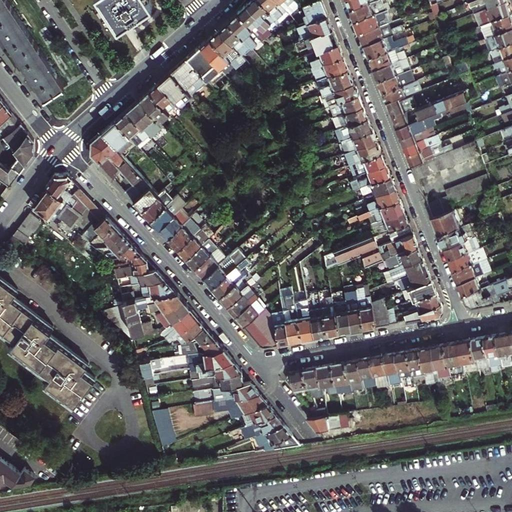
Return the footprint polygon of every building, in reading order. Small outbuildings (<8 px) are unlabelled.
[(0,0),(0,25),(1,27),(0,28),(0,30),(0,31),(0,30),(0,34),(0,35),(2,38),(4,37),(5,38),(8,37),(29,69),(26,70),(28,72),(26,73),(28,76),(30,78),(31,78),(32,80),(35,78),(46,95),(64,83),(9,0),(0,0)] [(105,0),(109,5),(112,10),(120,21),(127,16),(140,7),(150,0),(105,0)] [(249,0),(247,3),(267,26),(270,29),(279,20),(260,0),(249,0)] [(279,1),(277,0),(260,0),(279,20),(280,21),(284,17),(281,13),(283,11),(285,13),(287,11),(279,1)] [(289,13),(298,5),(296,3),(298,2),(295,0),(293,0),(287,6),(285,3),(284,4),(280,0),(279,1),(287,11),(289,13)] [(322,0),(312,0),(302,4),(309,22),(328,14),(325,6),(322,0)] [(350,0),(352,3),(354,10),(379,0),(350,0)] [(379,0),(354,10),(356,15),(358,21),(381,12),(380,8),(390,4),(387,0),(379,0)] [(474,0),(472,1),(476,13),(477,12),(507,0),(474,0)] [(510,0),(507,0),(477,12),(481,25),(483,24),(511,12),(511,5),(510,0)] [(242,7),(237,11),(262,39),(264,37),(260,32),(267,26),(247,3),(242,7)] [(112,10),(109,5),(97,14),(100,18),(112,10)] [(148,20),(140,7),(127,16),(135,28),(148,20)] [(363,32),(391,22),(388,14),(392,12),(397,10),(396,7),(381,12),(358,21),(361,26),(363,32)] [(228,20),(252,47),(262,39),(237,11),(233,15),(228,20)] [(511,12),(483,24),(488,37),(500,32),(511,27),(511,12)] [(299,37),(300,39),(333,26),(331,21),(328,14),(309,22),(297,27),(301,36),(299,37)] [(222,24),(218,28),(242,55),(252,47),(228,20),(222,24)] [(394,30),(391,22),(363,32),(365,38),(368,44),(387,37),(407,29),(406,24),(396,28),(394,30)] [(264,37),(271,31),(270,29),(267,26),(260,32),(264,37)] [(333,26),(300,39),(295,41),(300,54),(308,51),(309,54),(340,42),(336,34),(333,26)] [(488,37),(482,40),(483,43),(488,41),(492,50),(493,49),(511,41),(511,27),(500,32),(488,37)] [(242,55),(218,28),(214,32),(209,36),(226,55),(237,68),(246,59),(242,55)] [(407,29),(387,37),(390,45),(392,44),(395,42),(410,37),(407,29)] [(447,42),(446,39),(443,30),(437,32),(441,44),(447,42)] [(370,51),(373,57),(417,40),(415,35),(410,37),(395,42),(392,44),(390,45),(387,37),(368,44),(370,51)] [(205,40),(201,43),(217,63),(226,55),(209,36),(205,40)] [(375,64),(377,69),(411,56),(408,47),(419,43),(418,39),(417,40),(373,57),(375,64)] [(497,61),(511,55),(511,41),(493,49),(497,61)] [(310,58),(313,65),(344,53),(342,48),(340,42),(309,54),(304,56),(305,60),(310,58)] [(217,63),(201,43),(193,50),(187,56),(208,79),(221,67),(217,63)] [(317,78),(349,66),(347,60),(344,53),(313,65),(312,66),(317,78)] [(454,65),(451,55),(446,56),(449,66),(454,65)] [(495,62),(499,74),(511,69),(511,55),(497,61),(495,62)] [(179,63),(171,70),(191,93),(208,79),(187,56),(179,63)] [(414,64),(411,56),(377,69),(380,75),(382,81),(413,69),(414,69),(412,64),(414,64)] [(462,74),(472,70),(468,59),(458,63),(462,74)] [(315,79),(321,93),(354,80),(351,72),(349,66),(317,78),(315,79)] [(208,79),(213,85),(226,73),(221,67),(208,79)] [(384,86),(386,92),(427,75),(426,72),(416,76),(413,69),(382,81),(384,86)] [(482,81),(478,69),(472,71),(476,83),(482,81)] [(511,69),(499,74),(503,84),(507,83),(508,85),(511,83),(511,69)] [(191,93),(171,70),(164,76),(159,81),(179,104),(185,99),(191,93)] [(414,93),(420,91),(424,89),(422,83),(429,80),(427,75),(386,92),(388,97),(391,102),(414,93)] [(324,106),(330,103),(359,92),(357,85),(354,80),(321,93),(324,101),(323,102),(324,106)] [(179,104),(159,81),(154,85),(149,90),(168,110),(175,104),(176,106),(179,104)] [(472,99),(467,88),(462,90),(457,92),(462,103),(466,101),(469,100),(472,99)] [(140,98),(161,122),(163,120),(162,119),(168,114),(169,115),(171,114),(169,112),(168,110),(149,90),(144,94),(140,98)] [(330,103),(334,115),(364,104),(362,99),(359,92),(330,103)] [(460,104),(462,103),(457,92),(449,95),(439,99),(443,110),(460,104)] [(391,103),(391,104),(415,95),(414,94),(414,93),(391,102),(391,103)] [(502,107),(504,113),(511,109),(511,94),(509,96),(511,103),(502,107)] [(415,95),(391,104),(392,107),(394,111),(395,115),(409,109),(414,107),(412,102),(417,100),(415,95)] [(134,103),(127,109),(151,137),(152,138),(165,126),(161,122),(140,98),(134,103)] [(431,102),(419,107),(421,111),(424,118),(426,117),(442,111),(443,110),(439,99),(431,102)] [(462,103),(460,104),(463,110),(469,108),(466,101),(462,103)] [(0,121),(11,114),(6,108),(3,104),(0,105),(0,121)] [(333,116),(337,128),(368,115),(366,109),(364,104),(334,115),(333,116)] [(122,113),(116,119),(135,141),(140,147),(151,137),(127,109),(122,113)] [(411,115),(409,109),(395,115),(398,121),(400,127),(424,118),(421,111),(411,115)] [(436,120),(439,119),(444,117),(442,111),(426,117),(429,128),(434,127),(438,125),(436,120)] [(11,114),(0,121),(0,124),(7,135),(20,125),(11,114)] [(341,140),(342,140),(373,127),(370,121),(368,115),(337,128),(336,128),(341,140)] [(402,133),(405,138),(429,128),(426,117),(424,118),(400,127),(402,133)] [(109,125),(102,131),(122,152),(135,141),(116,119),(109,125)] [(20,125),(7,135),(2,139),(16,155),(4,169),(7,171),(11,167),(18,172),(22,166),(33,152),(33,142),(20,125)] [(511,126),(503,130),(506,137),(511,134),(511,126)] [(342,140),(346,152),(378,140),(375,134),(373,127),(342,140)] [(434,127),(429,128),(405,138),(406,142),(408,146),(437,135),(434,127)] [(143,175),(122,152),(102,131),(96,136),(91,141),(91,153),(114,178),(118,175),(115,172),(120,168),(134,183),(143,175)] [(409,150),(411,155),(441,143),(446,141),(443,132),(437,135),(408,146),(409,150)] [(350,163),(382,151),(380,146),(378,140),(346,152),(345,152),(350,163)] [(477,141),(471,144),(476,158),(483,156),(477,141)] [(443,149),(441,143),(411,155),(413,160),(415,165),(422,163),(429,160),(436,157),(443,154),(449,152),(457,149),(458,149),(456,144),(443,149)] [(476,158),(471,144),(463,147),(469,161),(476,158)] [(511,145),(510,146),(510,149),(509,150),(507,148),(485,157),(488,163),(511,153),(511,145)] [(469,161),(463,147),(458,149),(457,149),(462,163),(469,161)] [(462,163),(457,149),(449,152),(455,166),(462,163)] [(382,151),(350,163),(347,164),(351,176),(367,170),(386,162),(385,157),(382,151)] [(455,166),(449,152),(443,154),(449,169),(455,166)] [(443,154),(436,157),(442,171),(449,169),(443,154)] [(442,171),(436,157),(429,160),(434,174),(442,171)] [(429,160),(422,163),(427,177),(434,174),(429,160)] [(389,169),(386,162),(367,170),(370,176),(365,176),(358,179),(357,177),(350,180),(354,188),(360,186),(391,174),(389,169)] [(427,177),(422,163),(415,165),(419,176),(421,179),(427,177)] [(4,169),(0,166),(0,178),(8,185),(18,172),(11,167),(7,171),(4,169)] [(67,174),(53,175),(44,187),(46,189),(91,222),(94,225),(105,215),(91,200),(80,187),(74,194),(80,202),(76,206),(75,205),(76,203),(68,197),(68,196),(59,189),(71,178),(67,174)] [(373,187),(376,193),(395,185),(393,180),(391,174),(360,186),(363,192),(371,189),(372,187),(373,187)] [(494,189),(489,174),(483,177),(488,191),(494,189)] [(134,200),(151,184),(143,175),(134,183),(126,191),(130,196),(134,200)] [(488,191),(483,177),(475,180),(480,194),(488,191)] [(176,179),(160,193),(142,209),(146,213),(151,218),(179,192),(184,188),(176,179)] [(480,194),(475,180),(469,182),(474,197),(480,194)] [(469,182),(462,185),(468,200),(474,197),(469,182)] [(160,193),(151,184),(134,200),(138,205),(142,209),(160,193)] [(395,185),(376,193),(378,200),(376,201),(375,200),(367,203),(369,209),(376,207),(400,197),(398,192),(395,185)] [(462,185),(455,188),(461,203),(468,200),(462,185)] [(461,203),(455,188),(448,190),(450,196),(454,205),(461,203)] [(39,198),(33,206),(39,210),(46,216),(58,202),(62,205),(51,219),(67,231),(74,223),(84,230),(91,222),(46,189),(39,198)] [(159,227),(187,202),(179,192),(151,218),(155,223),(159,227)] [(443,199),(448,213),(456,210),(454,205),(450,196),(443,199)] [(374,212),(377,219),(405,209),(402,203),(400,197),(376,207),(369,209),(347,218),(349,222),(368,214),(374,212)] [(168,237),(196,211),(200,207),(191,198),(187,202),(159,227),(164,232),(168,237)] [(437,201),(442,215),(448,213),(443,199),(437,201)] [(430,204),(436,218),(442,215),(437,201),(430,204)] [(58,202),(46,216),(51,219),(62,205),(58,202)] [(371,222),(376,234),(388,229),(409,221),(407,215),(405,209),(377,219),(371,222)] [(439,226),(443,235),(463,227),(460,219),(462,218),(459,209),(456,210),(448,213),(442,215),(436,218),(439,226)] [(178,247),(201,226),(196,221),(201,216),(196,211),(168,237),(173,242),(178,247)] [(371,222),(377,219),(374,212),(368,214),(371,222)] [(24,219),(36,228),(40,223),(28,213),(26,216),(24,219)] [(89,233),(93,237),(98,233),(99,235),(113,224),(108,219),(105,215),(94,225),(91,222),(84,230),(80,235),(83,237),(89,233)] [(20,224),(32,233),(36,228),(24,219),(22,221),(20,224)] [(412,228),(409,221),(388,229),(392,241),(414,233),(412,228)] [(213,233),(204,223),(201,226),(178,247),(182,252),(186,257),(210,236),(213,233)] [(448,248),(478,236),(473,223),(463,227),(443,235),(445,242),(448,248)] [(15,230),(27,239),(32,233),(20,224),(18,226),(15,230)] [(98,233),(93,237),(101,245),(107,245),(121,233),(117,228),(113,224),(99,235),(98,233)] [(23,244),(27,239),(15,230),(14,232),(11,235),(23,244)] [(125,237),(121,233),(107,245),(113,251),(115,254),(129,242),(125,237)] [(383,258),(386,257),(419,244),(416,238),(414,233),(392,241),(387,243),(390,250),(382,254),(383,258)] [(383,258),(382,254),(374,234),(333,250),(338,262),(363,252),(365,265),(383,258)] [(8,239),(4,244),(16,253),(23,244),(11,235),(8,239)] [(195,266),(217,247),(219,246),(210,236),(186,257),(191,262),(195,266)] [(483,247),(478,236),(448,248),(450,253),(452,259),(483,247)] [(227,245),(224,241),(219,246),(222,249),(227,245)] [(129,242),(115,254),(117,256),(120,256),(129,254),(139,253),(134,247),(129,242)] [(419,244),(386,257),(390,269),(423,256),(421,251),(419,244)] [(207,280),(212,285),(248,255),(240,245),(227,255),(225,257),(203,275),(207,280)] [(227,255),(222,249),(219,246),(217,247),(225,257),(227,255)] [(457,271),(489,258),(490,258),(487,251),(485,246),(483,247),(452,259),(455,266),(457,271)] [(203,275),(225,257),(217,247),(195,266),(199,270),(203,275)] [(312,252),(302,261),(303,265),(314,263),(312,252)] [(115,275),(127,273),(154,268),(149,264),(143,257),(139,253),(129,254),(134,260),(121,262),(120,256),(117,256),(110,258),(115,275)] [(216,290),(220,295),(251,269),(252,268),(248,264),(252,260),(248,255),(212,285),(216,290)] [(394,279),(398,278),(428,266),(426,261),(423,256),(390,269),(384,271),(388,282),(394,279)] [(495,270),(489,258),(457,271),(459,277),(462,284),(482,276),(495,270)] [(403,289),(409,286),(432,277),(430,272),(428,266),(398,278),(403,289)] [(118,286),(139,282),(162,278),(157,273),(154,268),(127,273),(128,280),(117,282),(118,286)] [(225,300),(228,305),(251,285),(259,279),(251,269),(220,295),(225,300)] [(466,295),(491,285),(489,282),(482,284),(480,279),(483,278),(482,276),(462,284),(464,290),(466,295)] [(511,276),(466,295),(469,304),(474,306),(490,303),(501,301),(499,293),(511,290),(511,276)] [(432,277),(409,286),(414,298),(437,289),(435,284),(432,277)] [(0,278),(0,333),(13,344),(9,349),(49,380),(44,387),(72,409),(95,379),(83,370),(88,364),(48,333),(52,327),(12,296),(16,291),(0,278)] [(162,278),(139,282),(141,289),(148,288),(149,296),(174,291),(170,287),(165,281),(162,278)] [(376,324),(372,300),(369,284),(357,286),(357,289),(364,326),(370,325),(376,324)] [(251,285),(228,305),(233,310),(236,315),(259,295),(251,285)] [(281,288),(284,308),(290,340),(297,339),(303,338),(296,301),(294,286),(281,288)] [(414,298),(409,286),(403,289),(408,300),(414,298)] [(364,326),(357,289),(345,291),(346,298),(347,301),(351,329),(359,327),(364,326)] [(437,289),(414,298),(408,300),(404,302),(401,303),(402,306),(407,304),(409,311),(419,308),(420,309),(441,301),(439,296),(437,289)] [(174,291),(149,296),(143,297),(147,305),(149,312),(162,308),(180,297),(177,294),(174,291)] [(128,292),(120,294),(122,301),(130,299),(128,292)] [(393,293),(372,300),(376,324),(381,323),(390,322),(387,308),(394,306),(401,303),(404,302),(402,298),(394,301),(393,293)] [(267,304),(259,295),(236,315),(240,319),(244,324),(266,305),(267,304)] [(328,305),(322,306),(327,333),(333,332),(340,331),(334,300),(333,295),(326,296),(328,305)] [(180,297),(162,308),(163,309),(164,310),(181,299),(180,298),(180,297)] [(124,309),(125,311),(136,308),(134,302),(133,299),(130,299),(122,301),(124,309)] [(182,299),(181,299),(164,310),(172,320),(188,307),(184,302),(182,299)] [(315,336),(310,308),(308,299),(296,301),(303,338),(309,337),(315,336)] [(351,329),(347,301),(337,303),(337,299),(334,300),(340,331),(345,330),(351,329)] [(444,308),(441,301),(420,309),(419,308),(409,311),(404,313),(405,319),(425,315),(441,312),(444,308)] [(147,305),(139,307),(141,315),(149,312),(147,305)] [(279,342),(274,314),(266,305),(244,324),(254,335),(261,344),(263,345),(265,345),(279,342)] [(327,333),(322,306),(310,308),(315,336),(321,334),(327,333)] [(397,320),(394,306),(387,308),(390,322),(394,321),(397,320)] [(171,321),(174,326),(165,332),(167,334),(169,337),(173,334),(195,316),(192,312),(188,307),(172,320),(171,321)] [(138,313),(136,308),(125,311),(127,322),(139,319),(138,313)] [(273,310),(274,314),(279,342),(286,341),(290,340),(284,308),(273,310)] [(125,311),(124,309),(118,311),(122,324),(127,322),(125,311)] [(195,316),(173,334),(180,341),(186,340),(184,338),(191,332),(201,324),(199,321),(195,316)] [(139,319),(127,322),(130,333),(155,332),(155,325),(154,323),(141,324),(139,319)] [(164,327),(162,328),(165,332),(174,326),(171,321),(164,327)] [(127,322),(122,324),(126,336),(133,343),(130,333),(127,322)] [(192,337),(193,339),(211,336),(205,329),(201,324),(191,332),(194,336),(192,337)] [(511,329),(509,330),(498,332),(504,362),(507,378),(511,377),(511,329)] [(504,362),(498,332),(493,333),(486,334),(492,364),(504,362)] [(492,364),(486,334),(480,335),(474,337),(480,366),(492,364)] [(211,336),(193,339),(194,349),(193,349),(193,351),(220,347),(215,341),(211,336)] [(480,366),(474,337),(468,338),(460,339),(467,371),(480,369),(480,366)] [(467,371),(460,339),(454,340),(447,342),(453,374),(467,371)] [(441,343),(435,344),(442,379),(442,380),(454,377),(453,374),(447,342),(441,343)] [(422,346),(429,381),(442,379),(435,344),(428,345),(422,346)] [(416,348),(410,349),(417,385),(417,386),(430,384),(429,381),(422,346),(416,348)] [(220,347),(193,351),(185,353),(188,368),(205,365),(211,361),(230,360),(224,353),(220,347)] [(417,385),(410,349),(404,350),(397,351),(403,379),(409,377),(410,386),(417,385)] [(391,352),(385,353),(391,385),(401,384),(400,379),(403,379),(397,351),(391,352)] [(378,355),(372,356),(378,386),(379,392),(391,390),(391,385),(385,353),(378,355)] [(366,357),(361,358),(366,388),(378,386),(372,356),(366,357)] [(366,388),(361,358),(356,359),(349,360),(354,388),(354,389),(360,388),(361,395),(367,393),(366,388)] [(138,361),(141,375),(148,374),(150,374),(147,359),(138,361)] [(205,365),(206,375),(239,370),(234,365),(230,360),(211,361),(205,365)] [(341,362),(334,363),(339,391),(340,393),(354,390),(354,389),(354,388),(349,360),(341,362)] [(327,364),(319,365),(322,386),(329,385),(330,393),(339,391),(334,363),(327,364)] [(314,366),(307,367),(311,389),(311,393),(313,397),(324,395),(322,386),(319,365),(314,366)] [(311,389),(307,367),(299,369),(290,370),(287,377),(298,391),(311,389)] [(210,378),(211,387),(241,383),(240,377),(239,370),(206,375),(199,377),(196,377),(190,378),(190,382),(207,380),(207,379),(210,378)] [(141,375),(144,385),(150,384),(148,374),(141,375)] [(241,383),(211,387),(213,400),(230,397),(257,393),(251,386),(248,382),(241,383)] [(235,401),(242,412),(247,409),(264,402),(260,397),(257,393),(230,397),(233,402),(235,401)] [(237,427),(250,421),(272,412),(268,408),(264,402),(247,409),(251,417),(248,416),(243,418),(243,420),(235,423),(237,427)] [(150,409),(160,444),(170,441),(160,408),(150,409)] [(314,410),(315,416),(327,414),(326,408),(314,410)] [(309,417),(320,430),(352,424),(350,411),(327,414),(315,416),(309,417)] [(243,438),(256,432),(280,422),(276,417),(272,412),(250,421),(253,429),(249,431),(248,429),(241,432),(243,438)] [(273,447),(295,444),(290,434),(284,427),(280,422),(256,432),(260,440),(256,441),(257,444),(270,439),(273,447)] [(0,462),(0,472),(3,475),(11,465),(3,459),(0,462)] [(13,480),(20,471),(11,465),(3,475),(12,482),(13,480)] [(20,471),(13,480),(28,480),(33,474),(24,467),(20,471)]
